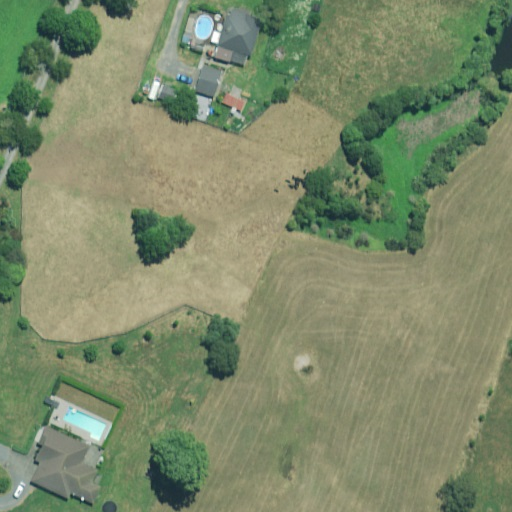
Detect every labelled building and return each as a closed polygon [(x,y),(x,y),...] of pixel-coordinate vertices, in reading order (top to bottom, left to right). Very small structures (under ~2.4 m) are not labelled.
[(263,19),(229,9),(227,16),(224,16),(219,35),(222,36),(216,58),(248,68),(263,19)] [(221,72),(203,66),(195,92),(213,97),(221,72)] [(239,89),(228,85),(221,103),(242,112),(245,103),(235,99),(239,89)] [(179,91),(163,86),(159,98),(175,103),(179,91)] [(90,446),(45,425),(41,435),(45,437),(34,460),(40,463),(31,482),(69,499),(71,494),(93,504),(101,489),(92,485),(98,472),(82,464),(90,446)]
